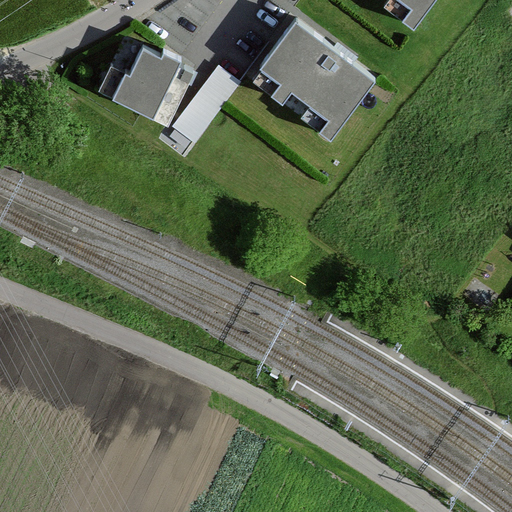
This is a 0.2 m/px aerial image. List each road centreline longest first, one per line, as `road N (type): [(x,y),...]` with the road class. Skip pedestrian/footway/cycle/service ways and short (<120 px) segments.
road 1 (unclassified): [(437,511),(317,429),(209,369),(0,284)]
road 2 (unclassified): [(0,64),(135,0)]
